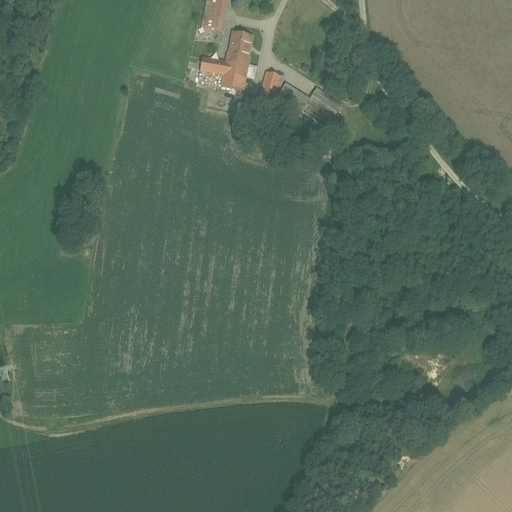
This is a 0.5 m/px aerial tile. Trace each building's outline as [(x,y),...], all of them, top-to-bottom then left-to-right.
[(221,32),(226,0),(206,0),(201,29),(221,32)] [(245,92),(253,37),(229,34),(225,63),(223,76),(221,88),(245,92)] [(223,76),(225,63),(201,59),(199,73),(223,76)] [(281,77),(266,74),(261,94),(276,98),(281,77)] [(305,96),(286,85),(281,94),(300,105),(305,96)] [(327,100),(321,117),(327,120),(325,125),(335,128),(341,112),(327,107),(332,95),(319,90),(317,96),(327,100)]
